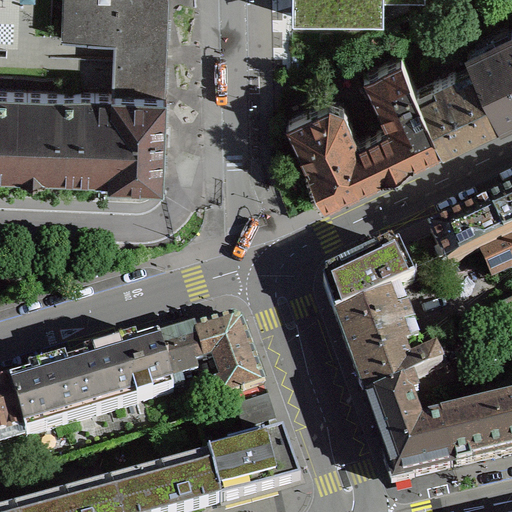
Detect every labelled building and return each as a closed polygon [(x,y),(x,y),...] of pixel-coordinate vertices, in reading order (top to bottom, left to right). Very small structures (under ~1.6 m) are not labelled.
[(0,171),(21,173),(21,174),(45,175),(45,174),(109,176),(108,179),(162,181),(164,145),(166,145),(166,142),(164,142),(165,130),(167,131),(167,127),(165,127),(166,92),(165,92),(167,42),(168,0),(63,0),(62,36),(114,38),(112,92),(0,87),(0,171)] [(292,0),(292,16),(384,17),(383,0),(292,0)] [(412,49),(399,22),(388,27),(401,55),(412,49)] [(476,68),(499,117),(511,111),(511,28),(511,29),(511,31),(479,46),(478,44),(469,49),(468,49),(467,49),(476,68)] [(388,123),(379,127),(398,166),(413,159),(413,158),(443,144),(419,94),(401,55),(364,72),(388,123)] [(443,144),(499,117),(476,68),(459,76),(456,70),(434,80),(437,86),(419,94),(443,144)] [(321,198),(322,201),(382,173),(383,173),(398,166),(379,127),(359,137),(343,104),(330,99),(287,119),(307,164),(305,165),(321,198)] [(511,194),(487,206),(503,240),(511,236),(511,194)] [(503,240),(487,206),(431,233),(447,266),(480,251),(503,240)] [(491,275),(492,278),(511,268),(511,236),(503,240),(480,251),(491,275)] [(388,293),(414,281),(398,248),(324,283),(336,317),(388,293)] [(336,317),(353,366),(404,348),(409,346),(403,330),(413,326),(407,309),(396,313),(388,293),(336,317)] [(511,304),(493,313),(504,337),(511,333),(511,304)] [(264,383),(242,322),(233,317),(194,328),(204,360),(195,363),(197,371),(197,372),(201,384),(208,382),(216,382),(222,398),(264,383)] [(169,379),(197,372),(197,371),(195,363),(204,360),(194,328),(157,339),(158,339),(169,379)] [(169,379),(158,339),(9,383),(23,431),(25,437),(47,431),(47,430),(46,430),(44,425),(136,398),(137,403),(136,403),(137,404),(174,393),(169,379)] [(366,400),(366,401),(406,383),(442,366),(435,352),(410,364),(404,348),(353,366),(366,400)] [(9,383),(0,385),(0,437),(23,431),(9,383)] [(413,476),(454,467),(444,424),(431,427),(430,423),(421,425),(411,398),(406,383),(366,401),(392,472),(388,474),(391,486),(414,480),(413,476)] [(244,429),(275,419),(268,395),(236,405),(244,429)] [(511,401),(455,415),(456,422),(444,424),(454,467),(456,466),(457,469),(471,465),(471,462),(511,452),(511,401)] [(209,457),(221,504),(221,505),(300,483),(283,435),(265,439),(264,438),(227,448),(228,449),(208,455),(209,457)] [(112,484),(119,511),(191,511),(221,504),(209,457),(112,484)] [(0,461),(0,479),(16,474),(11,458),(0,461)] [(16,510),(16,511),(119,511),(112,484),(16,510)]
